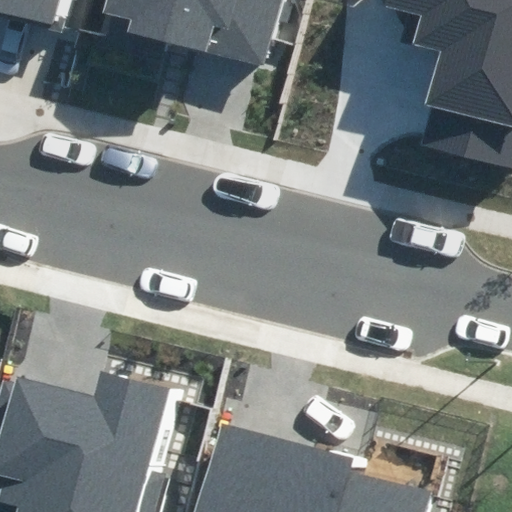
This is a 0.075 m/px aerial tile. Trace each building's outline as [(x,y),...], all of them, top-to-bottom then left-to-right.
[(0,0),(0,12),(57,27),(63,0),(0,0)] [(108,0),(102,24),(264,68),(281,0),(108,0)] [(417,142),(511,167),(511,0),(387,0),(386,4),(419,13),(411,43),(442,51),(417,142)] [(155,511),(165,477),(150,473),(171,390),(99,372),(93,396),(13,376),(0,427),(0,511),(155,511)] [(424,511),(430,489),(351,470),(354,458),(218,424),(196,511),(424,511)]
